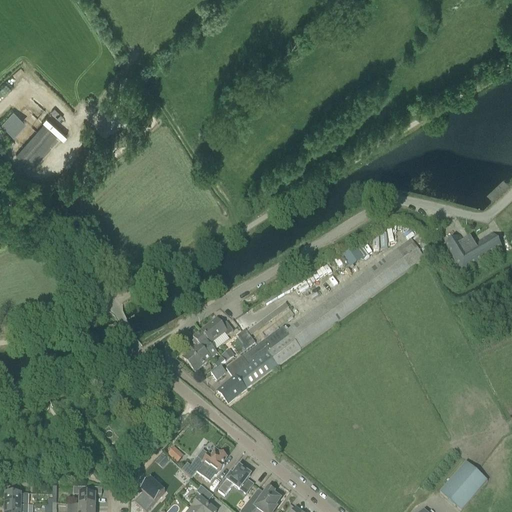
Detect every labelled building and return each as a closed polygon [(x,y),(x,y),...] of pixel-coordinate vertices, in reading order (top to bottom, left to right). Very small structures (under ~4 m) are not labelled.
[(18,159),(28,167),(39,155),(30,147),(18,159)] [(460,237),(441,248),(460,280),(504,253),(492,234),(477,243),(473,245),(470,239),(464,243),(460,237)] [(411,243),(286,334),(300,351),(424,261),(424,260),(434,252),(422,235),(411,243)] [(349,268),(364,259),(357,247),(342,256),(349,268)] [(284,305),(240,336),(245,343),(289,312),(284,305)] [(216,320),(201,332),(211,345),(215,351),(228,341),(226,338),(233,333),(226,324),(222,327),(216,320)] [(283,329),(246,355),(225,371),(233,380),(217,393),(228,406),(245,392),(300,352),(300,351),(286,334),(283,329)] [(210,361),(211,360),(211,361),(217,356),(207,344),(207,343),(200,333),(193,339),(198,346),(210,361)] [(244,342),(237,346),(242,353),(248,349),(244,342)] [(198,346),(193,350),(182,359),(195,374),(210,361),(198,346)] [(229,352),(220,358),(225,364),(233,358),(229,352)] [(214,365),(213,366),(217,370),(220,368),(222,366),(218,362),(214,365)] [(210,376),(216,383),(226,375),(220,368),(217,370),(210,376)] [(130,383),(136,403),(143,401),(137,381),(130,383)] [(172,450),(172,451),(167,456),(177,464),(181,459),(172,450)] [(186,466),(181,472),(185,476),(191,481),(196,474),(210,484),(214,478),(216,477),(224,467),(222,466),(223,465),(226,460),(220,454),(218,456),(214,453),(210,458),(208,457),(203,464),(199,461),(197,463),(195,462),(190,469),(186,466)] [(162,457),(157,462),(163,468),(168,462),(162,457)] [(461,511),(487,482),(465,463),(439,494),(459,511),(461,511)] [(246,496),(252,487),(253,486),(246,482),(250,477),(239,469),(232,478),(230,476),(218,494),(224,498),(233,487),(239,492),(239,491),(246,496)] [(143,495),(134,504),(143,511),(147,511),(164,494),(150,481),(140,492),(143,495)] [(165,489),(172,495),(178,487),(172,481),(165,489)] [(213,511),(212,511),(205,505),(212,498),(213,498),(200,488),(201,489),(197,494),(203,499),(200,501),(191,511),(213,511)] [(101,490),(79,489),(73,489),(73,497),(79,497),(79,506),(95,507),(95,496),(101,497),(101,490)] [(258,491),(241,511),(254,511),(256,510),(258,511),(274,511),(276,510),(275,509),(280,501),(277,499),(278,498),(268,490),(263,497),(258,492),(259,491),(258,491)] [(28,496),(21,496),(5,495),(4,506),(27,507),(28,496)]
